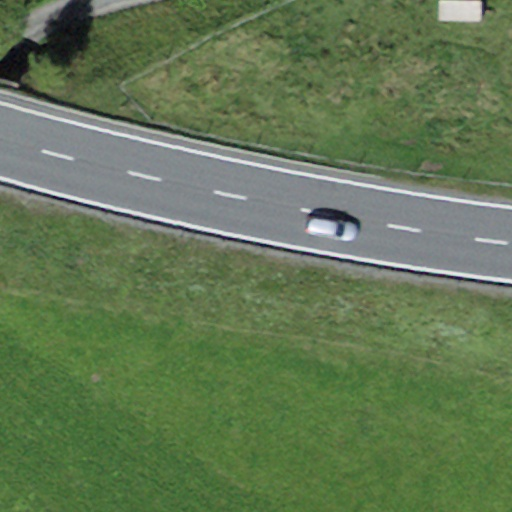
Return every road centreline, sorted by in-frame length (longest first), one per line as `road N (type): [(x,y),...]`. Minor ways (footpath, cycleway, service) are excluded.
road 1 (primary): [(511,242),(222,195),(0,141)]
road 2 (track): [(140,0),(87,10),(0,54)]
